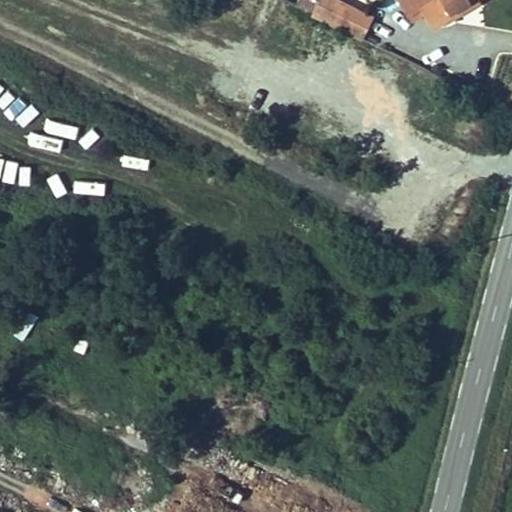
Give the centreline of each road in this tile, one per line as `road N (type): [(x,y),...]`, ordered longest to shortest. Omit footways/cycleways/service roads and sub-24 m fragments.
road 1 (track): [(511,173),(460,162),(390,213),(0,28)]
road 2 (tertiary): [(444,511),(511,244)]
